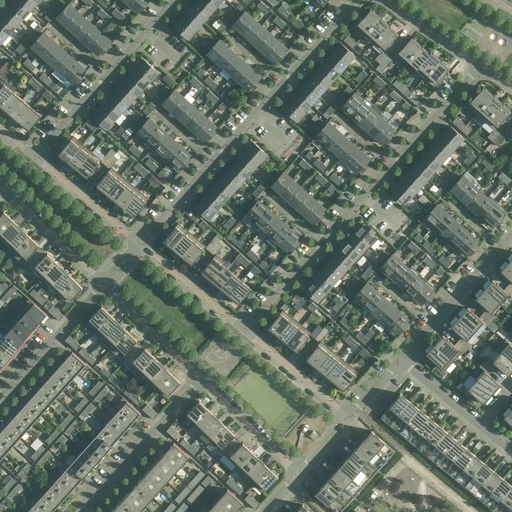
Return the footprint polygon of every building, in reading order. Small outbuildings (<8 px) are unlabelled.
[(29,11),(17,0),(14,0),(9,7),(22,19),(29,11)] [(37,3),(33,0),(17,0),(29,11),(37,3)] [(146,0),(131,0),(128,4),(136,11),(139,8),(141,10),(148,2),(146,0)] [(217,5),(210,0),(197,0),(196,1),(210,13),(217,5)] [(311,0),(321,8),(327,1),(329,3),(332,0),(311,0)] [(210,13),(196,1),(189,9),(203,21),(210,13)] [(266,14),(270,9),(261,1),(257,6),(266,14)] [(65,25),(77,11),(69,4),(57,17),(65,25)] [(240,12),(244,8),(239,4),(235,8),(240,12)] [(282,14),(286,10),(281,5),(277,10),(282,14)] [(22,19),(9,7),(2,15),(15,27),(22,19)] [(53,16),(57,12),(53,8),(49,12),(53,16)] [(106,12),(101,8),(97,13),(101,17),(106,12)] [(116,8),(111,13),(116,17),(120,12),(116,8)] [(236,17),(240,12),(235,8),(231,12),(236,17)] [(203,21),(189,9),(182,17),(188,23),(195,30),(203,21)] [(287,19),(292,14),(286,10),(282,14),(287,19)] [(364,35),(380,18),(379,17),(379,16),(373,10),(372,11),(371,10),(365,16),(362,14),(359,18),(361,20),(355,27),(364,35)] [(73,32),(85,18),(77,11),(65,25),(73,32)] [(241,32),(253,18),(245,11),(233,25),(241,32)] [(50,20),(53,16),(49,12),(45,17),(49,21),(50,20)] [(110,16),(106,12),(101,17),(106,21),(110,16)] [(124,16),(120,12),(116,17),(120,21),(124,16)] [(15,27),(2,15),(0,16),(0,27),(8,35),(15,27)] [(188,23),(182,17),(179,15),(171,24),(180,32),(188,23)] [(282,28),(286,24),(277,16),(273,20),(282,28)] [(81,39),(93,26),(85,18),(73,32),(81,39)] [(249,39),(261,26),(253,18),(241,32),(249,39)] [(300,31),(305,26),(295,18),(291,23),(300,31)] [(373,43),(389,26),(387,25),(388,24),(382,19),(381,19),(380,18),(364,35),(373,43)] [(114,28),(118,24),(114,19),(109,24),(114,28)] [(225,28),(229,24),(225,20),(221,24),(225,28)] [(198,32),(195,30),(188,23),(180,32),(190,41),(198,32)] [(39,33),(43,28),(38,24),(34,29),(39,33)] [(221,33),(225,28),(221,24),(217,29),(221,33)] [(89,47),(102,33),(93,26),(81,39),(89,47)] [(258,47),(270,33),(261,26),(249,39),(258,47)] [(390,27),(389,26),(373,43),(382,51),(375,59),(380,64),(388,54),(384,50),(389,44),(389,45),(393,41),(392,41),(398,34),(396,33),(397,32),(391,27),(390,27)] [(8,35),(0,27),(0,42),(1,43),(8,35)] [(290,35),(294,31),(289,27),(285,31),(290,35)] [(35,37),(39,33),(34,29),(30,33),(35,37)] [(40,53),(52,40),(43,32),(31,46),(40,53)] [(110,40),(102,33),(89,47),(98,54),(100,51),(102,53),(110,45),(107,43),(110,40)] [(266,54),(278,40),(270,33),(258,47),(266,54)] [(348,35),(343,40),(353,48),(357,43),(348,35)] [(211,44),(215,40),(210,36),(206,40),(211,44)] [(405,64),(421,46),(419,45),(420,44),(413,39),(411,38),(406,44),(405,44),(402,47),(402,48),(393,58),(388,54),(380,64),(385,68),(396,56),(405,64)] [(216,60),(228,47),(219,39),(207,53),(216,60)] [(24,49),(28,44),(24,40),(20,45),(24,49)] [(48,60),(60,47),(52,40),(40,53),(48,60)] [(207,49),(211,44),(206,40),(202,45),(207,49)] [(286,48),(278,40),(266,54),(274,61),(276,59),(278,61),(286,52),(284,51),(286,48)] [(341,43),(334,52),(347,64),(355,55),(341,43)] [(363,48),(357,43),(353,48),(358,53),(363,48)] [(20,53),(24,49),(20,45),(16,49),(20,53)] [(415,70),(431,52),(429,54),(428,53),(429,52),(422,47),(421,46),(405,64),(408,61),(416,68),(415,69),(415,70)] [(56,68),(68,54),(60,47),(48,60),(56,68)] [(224,68),(236,54),(228,47),(216,60),(224,68)] [(347,64),(334,52),(327,60),(340,72),(347,64)] [(424,78),(440,60),(439,59),(433,53),(431,52),(415,70),(424,78)] [(64,75),(76,61),(68,54),(56,68),(64,75)] [(232,75),(244,62),(236,54),(224,68),(232,75)] [(143,74),(151,65),(142,57),(134,66),(136,68),(143,74)] [(32,71),(36,66),(27,58),(23,63),(32,71)] [(340,72),(327,60),(319,67),(333,80),(340,72)] [(441,61),(440,60),(424,78),(434,86),(440,79),(442,81),(446,77),(444,75),(449,69),(448,67),(442,61),(441,61)] [(0,77),(0,78),(11,65),(6,61),(0,68),(0,77)] [(84,69),(76,61),(64,75),(72,82),(75,80),(77,82),(84,73),(82,72),(84,69)] [(240,82),(252,69),(244,62),(232,75),(240,82)] [(0,106),(0,107),(16,88),(6,80),(13,72),(9,69),(11,66),(11,65),(0,78),(5,82),(0,87),(0,106)] [(160,74),(151,65),(143,74),(150,80),(152,83),(160,74)] [(333,80),(319,67),(312,75),(326,88),(333,80)] [(150,80),(143,74),(136,68),(129,76),(142,89),(150,80)] [(200,69),(196,74),(200,78),(205,73),(200,69)] [(261,76),(252,69),(240,82),(248,90),(251,87),(253,89),(260,81),(258,79),(261,76)] [(363,70),(359,74),(363,78),(367,74),(363,70)] [(48,85),(52,81),(43,73),(39,77),(48,85)] [(359,83),(363,78),(359,74),(355,79),(359,83)] [(326,88),(312,75),(305,83),(319,95),(326,88)] [(142,89),(129,76),(122,84),(135,97),(142,89)] [(194,85),(198,80),(194,76),(190,81),(194,85)] [(209,85),(213,80),(209,76),(204,81),(209,85)] [(377,84),(381,80),(377,76),(373,80),(377,84)] [(33,86),(37,81),(32,77),(28,81),(33,86)] [(398,89),(402,84),(397,79),(392,84),(398,89)] [(198,89),(203,84),(198,80),(194,85),(198,89)] [(217,84),(213,80),(209,85),(213,89),(217,84)] [(386,84),(381,80),(377,84),(382,88),(386,84)] [(43,86),(37,81),(33,86),(38,91),(43,86)] [(312,103),(319,95),(305,83),(298,91),(312,103)] [(56,92),(60,88),(56,84),(52,88),(56,92)] [(135,97),(122,84),(114,92),(128,104),(135,97)] [(404,94),(408,89),(402,84),(398,89),(404,94)] [(166,95),(170,90),(166,86),(161,91),(166,95)] [(477,113),(492,95),(491,94),(485,88),(483,87),(477,94),(475,91),(471,95),(474,97),(467,105),(477,113)] [(10,115),(23,99),(14,92),(16,89),(16,88),(0,107),(7,112),(10,115)] [(42,94),(51,103),(56,98),(46,89),(42,94)] [(171,110),(183,97),(175,89),(163,103),(171,110)] [(225,90),(220,95),(225,99),(229,94),(225,90)] [(345,99),(349,94),(345,90),(340,95),(345,99)] [(394,98),(398,94),(393,90),(389,94),(394,98)] [(210,99),(215,94),(210,91),(206,95),(210,99)] [(304,112),(312,103),(298,91),(291,100),(297,106),(304,112)] [(350,114),(364,98),(356,91),(342,107),(350,114)] [(128,104),(114,92),(107,100),(121,112),(128,104)] [(407,97),(416,105),(421,101),(411,92),(407,97)] [(214,103),(219,98),(215,94),(210,99),(214,103)] [(233,98),(229,94),(225,99),(229,103),(233,98)] [(402,98),(398,94),(394,98),(398,102),(402,98)] [(485,121),(501,103),(500,102),(494,96),(494,97),(492,95),(477,113),(485,121)] [(179,118),(191,104),(183,97),(171,110),(179,118)] [(289,115),(297,106),(291,100),(288,97),(280,106),(289,115)] [(358,122),(370,108),(373,105),(365,97),(364,98),(350,114),(358,122)] [(19,122),(32,107),(27,103),(23,99),(10,115),(19,122)] [(114,120),(121,112),(107,100),(100,108),(114,120)] [(406,101),(402,106),(406,110),(410,105),(406,101)] [(151,111),(156,106),(151,102),(147,107),(151,111)] [(222,110),(227,105),(223,102),(218,107),(222,110)] [(41,121),(38,119),(44,111),(35,103),(32,107),(19,122),(29,130),(33,126),(35,128),(41,121)] [(503,105),(501,103),(485,121),(494,129),(489,135),(487,137),(492,141),(501,132),(496,128),(501,122),(502,123),(505,119),(505,118),(510,112),(509,110),(503,104),(503,105)] [(187,125),(199,111),(191,104),(179,118),(187,125)] [(366,129),(381,113),(381,112),(373,105),(370,108),(358,122),(366,129)] [(307,114),(304,112),(297,106),(289,115),(299,123),(307,114)] [(330,115),(335,110),(330,106),(326,111),(330,115)] [(114,120),(100,108),(93,116),(106,129),(114,120)] [(195,132),(208,119),(199,111),(187,125),(195,132)] [(374,136),(389,120),(381,113),(366,129),(374,136)] [(452,122),(461,130),(466,125),(456,117),(452,122)] [(84,123),(93,131),(98,126),(88,118),(84,123)] [(137,118),(132,123),(137,127),(141,122),(137,118)] [(145,139),(158,125),(149,118),(137,131),(145,139)] [(320,127),(324,122),(319,118),(315,123),(320,127)] [(216,126),(208,119),(195,132),(204,140),(206,137),(208,139),(216,131),(214,129),(216,126)] [(387,123),(389,120),(374,136),(383,144),(385,141),(387,143),(395,135),(392,133),(395,130),(387,123)] [(320,148),(337,129),(328,122),(312,140),(320,148)] [(137,127),(132,123),(129,127),(133,131),(137,127)] [(316,131),(320,127),(315,123),(311,127),(316,131)] [(151,149),(166,133),(158,125),(145,139),(143,142),(151,149)] [(471,130),(466,125),(461,130),(467,135),(471,130)] [(450,126),(442,134),(456,146),(463,138),(450,126)] [(511,136),(511,128),(505,136),(501,132),(492,141),(497,146),(509,133),(511,136)] [(97,134),(102,139),(106,134),(101,129),(97,134)] [(333,150),(345,137),(337,129),(320,148),(325,143),(333,150)] [(130,135),(125,131),(121,135),(126,139),(130,135)] [(159,156),(174,140),(166,133),(151,149),(159,156)] [(456,146),(442,134),(435,142),(449,154),(456,146)] [(67,162),(83,144),(73,136),(67,143),(65,141),(59,147),(62,150),(58,154),(67,162)] [(341,157),(353,144),(345,137),(333,150),(341,157)] [(252,156),(260,147),(251,139),(243,148),(245,150),(252,156)] [(168,163),(182,147),(174,140),(159,156),(168,163)] [(449,154),(435,142),(428,150),(441,162),(449,154)] [(77,170),(92,151),(83,144),(67,162),(77,170)] [(133,153),(137,148),(133,144),(129,149),(133,153)] [(349,165),(361,151),(353,144),(341,157),(349,165)] [(188,157),(190,155),(182,147),(168,163),(176,171),(181,166),(183,167),(190,159),(188,157)] [(269,156),(260,147),(252,156),(259,162),(261,165),(269,156)] [(101,161),(105,165),(113,155),(116,152),(111,148),(102,159),(92,151),(77,170),(86,178),(99,162),(99,163),(101,161)] [(138,157),(142,152),(137,148),(133,153),(138,157)] [(259,162),(252,156),(245,150),(238,159),(251,171),(259,162)] [(441,162),(428,150),(421,158),(434,170),(441,162)] [(305,156),(310,160),(314,155),(309,151),(305,156)] [(369,159),(361,151),(349,165),(357,172),(360,169),(362,171),(369,163),(367,161),(369,159)] [(472,161),(476,156),(471,152),(467,157),(472,161)] [(105,194),(121,175),(111,167),(118,159),(113,155),(105,165),(110,169),(96,186),(105,194)] [(468,165),(472,161),(467,157),(463,161),(468,165)] [(149,167),(153,163),(149,158),(145,163),(149,167)] [(318,167),(322,162),(317,158),(313,163),(318,167)] [(434,170),(421,158),(413,166),(427,178),(434,170)] [(482,162),(486,166),(490,162),(486,158),(482,162)] [(244,179),(251,171),(238,159),(231,167),(244,179)] [(303,167),(307,163),(303,159),(298,163),(303,167)] [(139,172),(143,167),(138,162),(134,167),(139,172)] [(326,166),(322,162),(318,167),(322,171),(326,166)] [(491,170),(495,166),(490,162),(486,166),(491,170)] [(158,166),(153,163),(149,167),(154,171),(158,166)] [(312,167),(307,163),(303,167),(307,171),(312,167)] [(427,178),(413,166),(406,174),(420,186),(427,178)] [(148,172),(143,167),(139,172),(144,177),(148,172)] [(244,179),(231,167),(224,175),(237,187),(244,179)] [(275,168),(270,173),(275,177),(279,172),(275,168)] [(457,177),(462,172),(457,168),(453,173),(457,177)] [(162,178),(166,174),(161,170),(157,174),(162,178)] [(280,193),(292,179),(283,172),(272,185),(280,193)] [(502,181),(506,176),(502,172),(498,177),(502,181)] [(271,181),(275,177),(270,173),(266,177),(271,181)] [(323,177),(319,173),(314,178),(319,182),(323,177)] [(334,181),(338,177),(333,173),(329,177),(334,181)] [(453,181),(457,177),(453,173),(449,177),(453,181)] [(420,186),(406,174),(399,182),(412,195),(420,186)] [(115,201),(130,183),(121,175),(105,194),(115,201)] [(148,180),(157,188),(162,183),(152,175),(148,180)] [(230,195),(237,187),(224,175),(217,183),(230,195)] [(459,197),(471,183),(463,176),(450,189),(459,197)] [(507,185),(511,180),(506,176),(502,181),(507,185)] [(328,181),(323,177),(319,182),(324,186),(328,181)] [(343,181),(338,177),(334,181),(338,185),(343,181)] [(288,200),(300,187),(292,179),(280,193),(288,200)] [(412,195),(399,182),(391,191),(394,193),(392,195),(400,203),(402,201),(405,203),(412,195)] [(124,209),(139,190),(130,183),(115,201),(124,209)] [(230,195),(217,183),(209,191),(223,203),(230,195)] [(467,204),(479,190),(471,183),(459,197),(467,204)] [(260,193),(265,188),(260,184),(256,189),(260,193)] [(332,193),(336,188),(331,184),(327,189),(332,193)] [(443,193),(447,188),(443,184),(439,189),(443,193)] [(296,207),(308,194),(300,187),(288,200),(296,207)] [(253,201),(260,193),(256,189),(249,197),(253,201)] [(439,197),(443,193),(439,189),(435,193),(439,197)] [(149,198),(139,190),(124,209),(134,217),(138,212),(140,214),(145,208),(143,206),(149,198)] [(475,211),(489,195),(487,197),(479,190),(467,204),(475,211)] [(223,203),(209,191),(202,199),(216,211),(223,203)] [(304,214),(316,201),(308,194),(296,207),(304,214)] [(483,218),(497,202),(489,195),(475,211),(483,218)] [(246,209),(253,201),(249,197),(242,205),(246,209)] [(216,211),(202,199),(195,207),(208,219),(216,211)] [(252,224),(266,208),(258,200),(246,214),(254,221),(252,224)] [(429,209),(433,204),(428,200),(424,205),(429,209)] [(325,208),(316,201),(304,214),(313,222),(315,219),(317,221),(324,213),(322,211),(325,208)] [(506,210),(498,202),(497,202),(483,218),(491,226),(494,223),(496,225),(503,217),(501,215),(506,210)] [(429,230),(445,212),(437,204),(420,223),(429,230)] [(242,213),(246,209),(242,205),(238,209),(242,213)] [(425,213),(429,209),(424,205),(420,209),(425,213)] [(186,213),(195,221),(199,216),(190,208),(186,213)] [(260,231),(275,215),(266,208),(252,224),(260,231)] [(0,233),(13,220),(4,211),(0,215),(0,233)] [(439,235),(453,219),(445,212),(429,230),(432,228),(439,235)] [(268,238),(283,222),(275,215),(260,231),(268,238)] [(232,225),(236,220),(231,216),(227,221),(232,225)] [(447,242),(461,226),(453,219),(439,235),(447,242)] [(0,237),(7,244),(22,228),(13,220),(0,233),(0,237)] [(199,225),(204,229),(208,224),(203,220),(199,225)] [(228,230),(232,225),(227,221),(223,225),(228,230)] [(172,249),(188,230),(178,222),(172,230),(169,228),(164,234),(167,236),(163,241),(172,249)] [(279,243),(291,229),(283,222),(268,238),(269,238),(271,236),(279,243)] [(362,224),(355,232),(354,232),(370,247),(378,238),(373,234),(375,231),(367,224),(365,226),(362,224)] [(455,249),(469,233),(461,226),(447,242),(455,249)] [(13,255),(30,237),(22,228),(7,244),(15,251),(12,254),(13,255)] [(299,237),(291,229),(279,243),(287,250),(290,248),(292,250),(299,242),(297,240),(299,237)] [(182,257),(197,238),(188,230),(172,249),(182,257)] [(370,247),(354,232),(347,240),(363,255),(370,247)] [(418,233),(414,238),(418,242),(422,237),(418,233)] [(476,244),(478,241),(469,233),(455,249),(464,257),(468,252),(471,254),(478,245),(476,244)] [(206,248),(210,252),(218,242),(221,239),(216,235),(207,246),(197,238),(182,257),(191,265),(204,249),(206,248)] [(235,243),(239,239),(234,235),(230,239),(235,243)] [(26,267),(43,250),(39,246),(39,245),(30,237),(13,255),(16,258),(26,267)] [(244,243),(239,239),(235,243),(239,247),(244,243)] [(363,255),(347,240),(340,248),(356,263),(363,255)] [(407,245),(412,249),(416,245),(411,241),(407,245)] [(430,244),(426,241),(422,245),(426,249),(430,244)] [(210,280),(226,261),(216,254),(223,246),(218,242),(210,252),(215,255),(201,272),(210,280)] [(435,249),(430,244),(426,249),(431,253),(435,249)] [(420,249),(416,245),(412,249),(416,254),(420,249)] [(356,263),(340,248),(333,256),(349,271),(347,268),(353,261),(356,263)] [(251,258),(255,253),(251,249),(246,254),(251,258)] [(389,275),(405,256),(397,249),(380,267),(389,275)] [(41,277),(56,262),(47,253),(47,254),(43,250),(26,267),(29,265),(41,277)] [(384,259),(388,255),(384,251),(380,255),(384,259)] [(235,258),(241,262),(245,257),(240,253),(235,258)] [(260,257),(255,253),(251,258),(256,262),(260,257)] [(384,259),(380,255),(376,260),(380,264),(384,259)] [(423,260),(428,264),(432,259),(427,255),(423,260)] [(438,260),(442,263),(447,259),(442,255),(438,260)] [(349,271),(333,256),(325,265),(342,279),(349,271)] [(397,282),(409,269),(401,262),(406,257),(405,256),(389,275),(397,282)] [(250,262),(245,257),(241,262),(246,267),(250,262)] [(432,259),(428,264),(432,268),(436,263),(432,259)] [(451,263),(447,259),(442,263),(447,268),(451,263)] [(263,260),(259,265),(264,269),(268,264),(263,260)] [(220,288),(232,273),(223,265),(226,262),(226,261),(210,280),(220,288)] [(511,264),(508,261),(507,262),(505,261),(500,267),(502,268),(500,270),(511,281),(507,285),(511,289),(511,264)] [(50,286),(65,270),(56,262),(41,277),(48,284),(50,286)] [(250,270),(259,279),(263,274),(254,265),(250,270)] [(342,279),(325,265),(318,273),(332,285),(339,277),(341,279),(342,279)] [(405,290),(419,273),(420,273),(411,266),(409,269),(397,282),(405,290)] [(369,267),(365,271),(370,275),(374,271),(369,267)] [(440,267),(436,271),(441,275),(445,271),(440,267)] [(58,294),(73,278),(65,270),(50,286),(58,293),(58,294)] [(365,271),(358,279),(362,283),(370,275),(365,271)] [(229,296),(242,280),(232,273),(220,288),(229,296)] [(332,285),(318,273),(311,281),(327,295),(328,295),(325,292),(332,285)] [(413,297),(427,281),(419,273),(405,290),(413,297)] [(83,287),(73,278),(58,294),(68,303),(83,287)] [(358,279),(351,287),(355,291),(362,283),(358,279)] [(485,287),(483,289),(500,303),(508,294),(511,297),(511,289),(507,285),(503,290),(492,279),(490,281),(488,279),(483,285),(485,287)] [(251,288),(242,280),(229,296),(239,304),(242,299),(245,301),(250,295),(248,292),(251,288)] [(327,295),(311,281),(303,289),(320,303),(327,295)] [(431,293),(436,288),(427,281),(413,297),(421,304),(424,302),(426,304),(433,295),(431,293)] [(361,306),(375,290),(367,282),(352,298),(361,306)] [(355,291),(351,287),(346,292),(351,296),(355,291)] [(10,297),(14,292),(10,288),(6,293),(10,297)] [(500,303),(483,289),(482,290),(480,288),(475,294),(477,296),(475,298),(487,308),(483,313),(492,321),(496,317),(491,312),(500,303)] [(40,295),(33,289),(30,293),(36,299),(40,295)] [(294,295),(304,304),(308,299),(299,290),(294,295)] [(369,313),(383,297),(375,290),(361,306),(364,304),(371,310),(369,313)] [(6,301),(10,297),(6,293),(2,298),(6,301)] [(43,306),(47,301),(40,295),(36,299),(43,306)] [(377,321),(391,304),(383,297),(369,313),(377,321)] [(47,314),(29,298),(21,306),(39,323),(47,314)] [(340,299),(336,303),(341,307),(345,303),(340,299)] [(307,307),(313,311),(317,307),(312,302),(307,307)] [(332,308),(337,312),(341,307),(336,303),(332,308)] [(385,328),(399,312),(391,304),(377,321),(385,328)] [(53,305),(48,310),(59,320),(64,315),(53,305)] [(39,323),(21,306),(20,307),(23,309),(16,317),(32,331),(39,323)] [(111,315),(102,306),(84,324),(93,333),(111,315)] [(460,315),(459,316),(475,331),(483,321),(488,326),(492,321),(483,313),(479,317),(467,307),(465,309),(463,307),(458,313),(460,315)] [(277,336),(293,317),(283,309),(277,317),(274,314),(269,321),(271,323),(268,328),(277,336)] [(408,319),(400,312),(399,312),(385,328),(394,335),(398,330),(400,332),(408,324),(406,322),(408,319)] [(102,341),(119,323),(111,315),(93,333),(102,341)] [(475,331),(459,316),(457,318),(455,316),(450,322),(452,324),(450,326),(462,336),(458,340),(467,349),(471,344),(467,340),(475,331)] [(32,331),(16,317),(9,325),(25,339),(32,331)] [(287,343),(302,325),(293,317),(277,336),(287,343)] [(343,317),(339,321),(344,325),(348,321),(343,317)] [(348,321),(344,325),(348,329),(352,325),(348,321)] [(128,331),(119,323),(102,341),(111,349),(128,331)] [(25,339),(9,325),(2,333),(17,347),(18,346),(25,339)] [(310,335),(315,338),(326,326),(325,325),(323,328),(318,325),(312,333),(302,325),(287,343),(296,351),(309,336),(310,335)] [(315,367),(331,348),(321,341),(330,330),(326,326),(315,338),(319,342),(318,344),(306,359),(315,367)] [(124,362),(140,345),(136,341),(137,340),(128,331),(111,349),(124,362)] [(355,336),(360,340),(364,335),(359,331),(355,336)] [(17,347),(2,333),(1,334),(3,335),(0,338),(0,345),(12,356),(19,348),(18,346),(17,347)] [(463,354),(467,349),(458,340),(454,345),(442,334),(441,336),(439,335),(433,341),(435,342),(434,344),(453,361),(461,352),(463,354)] [(511,337),(508,334),(504,338),(506,340),(498,349),(501,352),(511,362),(511,337)] [(81,345),(69,335),(65,340),(76,350),(81,345)] [(350,344),(354,339),(349,335),(344,340),(350,344)] [(369,339),(364,335),(360,340),(364,344),(369,339)] [(355,349),(359,344),(354,339),(350,344),(355,349)] [(377,347),(372,342),(368,347),(373,351),(377,347)] [(445,370),(453,361),(434,344),(433,345),(431,343),(425,350),(427,351),(426,353),(437,364),(433,368),(442,377),(447,371),(445,370)] [(12,356),(0,345),(0,360),(4,364),(5,364),(12,356)] [(154,357),(145,348),(144,348),(140,345),(124,362),(133,371),(137,374),(154,357)] [(82,347),(78,352),(85,358),(89,354),(82,347)] [(363,347),(358,352),(368,361),(372,356),(363,347)] [(324,375),(340,356),(331,348),(315,367),(324,375)] [(90,368),(72,352),(65,360),(83,376),(90,368)] [(511,362),(501,352),(492,361),(487,357),(483,361),(493,370),(497,365),(508,376),(510,374),(511,375),(511,362)] [(96,360),(89,354),(85,358),(92,364),(96,360)] [(334,382),(349,364),(340,356),(324,375),(334,382)] [(163,365),(154,357),(137,374),(137,375),(140,372),(146,378),(148,380),(163,365)] [(83,376),(65,360),(58,368),(71,380),(78,373),(82,377),(83,376)] [(489,374),(493,370),(483,361),(479,366),(484,370),(476,379),(492,394),(493,392),(495,394),(501,388),(499,386),(500,385),(489,374)] [(359,372),(349,364),(334,382),(343,390),(347,386),(350,388),(355,381),(353,379),(359,372)] [(171,373),(163,365),(148,380),(155,388),(156,389),(171,373)] [(104,366),(101,369),(108,376),(111,372),(104,366)] [(71,380),(58,368),(50,376),(64,388),(71,380)] [(180,382),(171,373),(156,389),(165,397),(180,382)] [(64,388),(50,376),(43,384),(57,396),(64,388)] [(491,395),(492,394),(476,379),(468,389),(463,384),(458,389),(468,397),(472,393),(484,403),(485,401),(487,403),(493,397),(491,395)] [(98,390),(103,384),(99,381),(94,386),(98,390)] [(57,396),(43,384),(36,392),(50,405),(57,396)] [(89,392),(93,396),(98,390),(94,386),(89,392)] [(104,396),(109,390),(105,386),(100,392),(104,396)] [(128,387),(123,392),(130,398),(135,393),(128,387)] [(50,405),(36,392),(29,400),(42,413),(50,405)] [(100,392),(95,398),(99,401),(104,396),(100,392)] [(142,400),(135,393),(130,398),(137,405),(142,400)] [(390,425),(410,401),(400,393),(380,417),(390,425)] [(83,406),(89,400),(85,397),(80,403),(83,406)] [(141,413),(123,397),(115,405),(133,421),(141,413)] [(42,413),(29,400),(21,408),(35,421),(42,413)] [(194,425),(208,409),(199,400),(184,416),(193,425),(194,425)] [(399,433),(419,409),(410,401),(390,425),(399,433)] [(90,412),(95,406),(91,402),(86,408),(90,412)] [(74,408),(78,412),(83,406),(80,403),(74,408)] [(147,404),(142,409),(153,419),(158,414),(147,404)] [(133,421),(115,405),(115,406),(119,410),(112,417),(126,429),(133,421)] [(511,407),(510,409),(508,407),(503,413),(505,415),(503,417),(511,424),(511,430),(511,432),(511,433),(511,407)] [(35,421),(21,408),(14,417),(28,429),(35,421)] [(86,408),(80,414),(84,417),(90,412),(86,408)] [(202,433),(217,418),(208,409),(194,425),(193,425),(202,433)] [(408,440),(428,416),(419,409),(399,433),(408,440)] [(69,422),(74,416),(70,413),(65,419),(69,422)] [(418,448),(438,424),(428,416),(408,440),(418,448)] [(21,437),(28,429),(14,417),(7,425),(21,437)] [(119,437),(126,429),(112,417),(105,425),(119,437)] [(75,428),(80,422),(77,418),(71,424),(75,428)] [(211,441),(226,426),(217,418),(202,433),(211,441)] [(60,424),(64,428),(69,422),(65,419),(60,424)] [(71,424),(66,430),(70,434),(75,428),(71,424)] [(427,456),(447,432),(438,424),(418,448),(427,456)] [(0,433),(13,445),(21,437),(7,425),(0,432),(0,433)] [(119,437),(105,425),(98,433),(112,446),(119,437)] [(182,436),(171,426),(166,431),(178,441),(182,436)] [(234,435),(235,435),(226,426),(211,441),(224,454),(238,439),(234,435)] [(55,438),(60,432),(56,429),(51,435),(55,438)] [(372,430),(363,439),(386,460),(395,451),(372,430)] [(309,435),(314,440),(318,435),(313,431),(309,435)] [(436,463),(456,439),(447,432),(427,456),(436,463)] [(13,445),(0,433),(0,447),(6,453),(13,445)] [(104,454),(112,446),(98,433),(91,441),(104,454)] [(61,444),(66,438),(62,434),(57,440),(61,444)] [(36,449),(43,441),(37,435),(30,443),(36,449)] [(45,441),(49,444),(55,438),(51,435),(45,441)] [(184,438),(180,443),(187,449),(191,444),(184,438)] [(237,467),(252,451),(243,443),(242,443),(238,439),(224,454),(236,466),(237,467)] [(386,460),(363,439),(355,448),(378,469),(386,460)] [(446,471),(465,447),(456,439),(436,463),(446,471)] [(57,440),(52,446),(56,450),(61,444),(57,440)] [(97,462),(104,454),(91,441),(83,449),(97,462)] [(189,456),(174,442),(166,451),(182,465),(189,456)] [(198,450),(191,444),(187,449),(194,455),(198,450)] [(40,454),(45,449),(41,445),(36,451),(40,454)] [(455,479),(475,455),(465,447),(446,471),(455,479)] [(378,469),(355,448),(347,457),(370,478),(378,469)] [(97,462),(83,449),(76,457),(90,470),(97,462)] [(31,457),(35,460),(40,454),(36,451),(31,457)] [(46,460),(52,454),(48,451),(42,456),(46,460)] [(182,465),(166,451),(159,459),(175,473),(182,465)] [(245,475),(260,460),(252,451),(237,467),(236,466),(234,469),(243,478),(246,475),(245,475)] [(464,487),(484,462),(475,455),(455,479),(464,487)] [(42,456),(37,462),(41,466),(46,460),(42,456)] [(90,470),(76,457),(69,466),(83,478),(90,470)] [(370,478),(347,457),(339,466),(362,487),(370,478)] [(175,473),(159,459),(152,467),(167,481),(175,473)] [(254,483),(269,468),(260,460),(245,475),(253,482),(254,483)] [(27,472),(32,466),(28,462),(23,468),(27,472)] [(473,494),(493,470),(484,462),(464,487),(473,494)] [(36,469),(32,466),(27,472),(30,475),(36,469)] [(75,486),(83,478),(69,466),(62,474),(75,486)] [(362,487),(339,466),(331,475),(354,496),(362,487)] [(167,481),(152,467),(145,475),(160,489),(167,481)] [(21,478),(27,472),(23,468),(17,474),(21,478)] [(278,477),(269,468),(254,483),(263,492),(278,477)] [(199,481),(205,474),(201,470),(195,477),(199,481)] [(483,502),(503,478),(493,470),(473,494),(483,502)] [(25,481),(30,475),(27,472),(21,478),(25,481)] [(75,486),(62,474),(54,482),(68,494),(75,486)] [(160,489),(145,475),(137,483),(153,497),(160,489)] [(208,475),(201,483),(206,487),(212,479),(208,475)] [(354,496),(331,475),(323,484),(346,505),(354,496)] [(11,487),(16,481),(12,477),(7,483),(11,487)] [(189,483),(193,487),(199,481),(195,477),(189,483)] [(230,477),(226,482),(233,488),(237,484),(230,477)] [(492,510),(511,486),(503,478),(483,502),(492,510)] [(68,494),(54,482),(47,490),(61,502),(68,494)] [(2,489),(6,493),(11,487),(7,483),(2,489)] [(17,492),(23,487),(19,483),(13,489),(17,492)] [(153,497),(137,483),(130,491),(146,505),(153,497)] [(198,496),(204,488),(200,484),(193,492),(198,496)] [(244,490),(237,484),(233,488),(239,495),(244,490)] [(340,511),(346,505),(323,484),(315,494),(335,511),(340,511)] [(255,485),(251,489),(257,495),(261,491),(255,485)] [(494,511),(505,511),(511,504),(511,485),(511,486),(492,510),(494,511)] [(185,497),(191,490),(186,486),(180,493),(185,497)] [(13,489),(8,495),(12,498),(17,492),(13,489)] [(234,511),(243,503),(227,489),(219,498),(234,511)] [(61,502),(47,490),(40,498),(54,510),(61,502)] [(139,511),(146,505),(130,491),(123,499),(137,511),(139,511)] [(193,492),(187,499),(191,503),(198,496),(193,492)] [(247,492),(242,497),(256,509),(260,504),(247,492)] [(174,499),(179,503),(185,497),(180,493),(174,499)] [(52,511),(54,510),(40,498),(33,506),(39,511),(52,511)] [(234,511),(219,498),(211,507),(216,511),(234,511)] [(0,505),(3,508),(8,503),(4,499),(0,503),(0,505)] [(137,511),(123,499),(116,507),(120,511),(137,511)] [(169,511),(171,511),(176,506),(172,502),(166,509),(169,511)] [(180,511),(183,511),(188,506),(184,502),(177,509),(180,511)]
